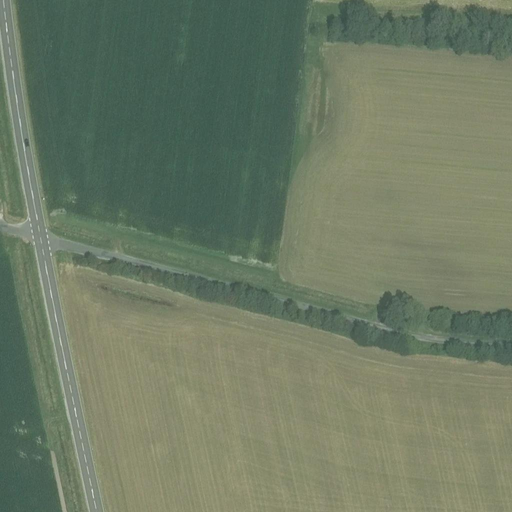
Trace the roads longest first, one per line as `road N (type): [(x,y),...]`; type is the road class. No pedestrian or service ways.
road 1 (unclassified): [(511,346),(400,333),(40,237)]
road 2 (secondary): [(40,237),(96,511)]
road 3 (secondary): [(3,0),(40,237)]
